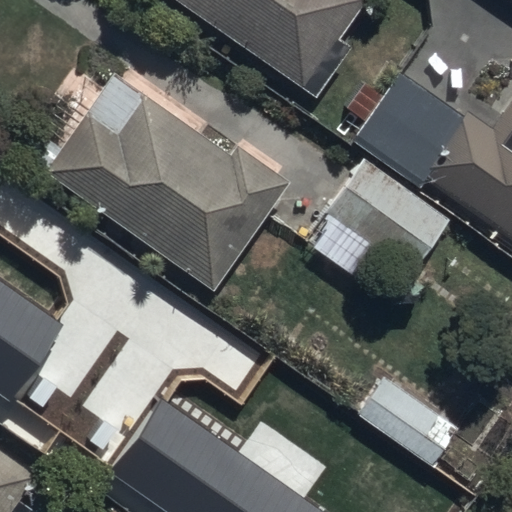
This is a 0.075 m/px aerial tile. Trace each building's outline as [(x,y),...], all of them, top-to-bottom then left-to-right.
[(191,0),(313,84),(347,36),(334,27),(352,0),(191,0)] [(113,57),(41,159),(211,279),(286,172),(234,135),(230,140),(113,57)] [(467,102),(464,107),(399,59),(348,128),(415,177),(426,163),(511,226),(511,80),(486,116),(467,102)] [(449,211),(361,147),(324,198),(412,262),(449,211)] [(0,393),(91,455),(182,321),(117,276),(95,308),(15,253),(0,274),(0,393)] [(354,403),(260,336),(231,376),(286,415),(280,423),(333,461),(338,453),(387,489),(414,451),(424,458),(451,419),(380,367),(354,403)] [(0,511),(0,508),(33,464),(0,439),(0,511)]
